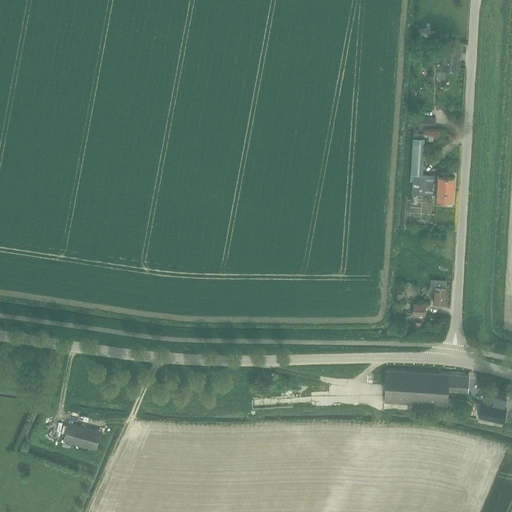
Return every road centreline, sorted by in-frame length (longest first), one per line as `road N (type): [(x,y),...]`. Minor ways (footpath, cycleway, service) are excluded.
road 1 (tertiary): [(453,361),(183,359),(0,336)]
road 2 (unclassified): [(453,361),(475,0)]
